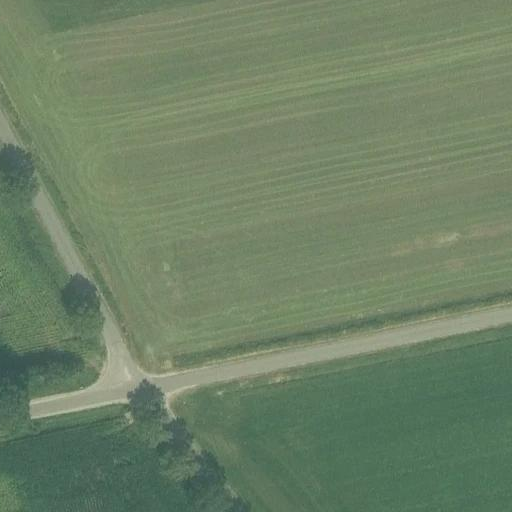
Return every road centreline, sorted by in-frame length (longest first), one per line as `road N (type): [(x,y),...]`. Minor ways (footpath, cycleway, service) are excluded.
road 1 (unclassified): [(143,387),(511,314)]
road 2 (unclassified): [(143,387),(0,122)]
road 3 (unclassified): [(237,511),(143,387)]
road 4 (unclassified): [(0,415),(143,387)]
